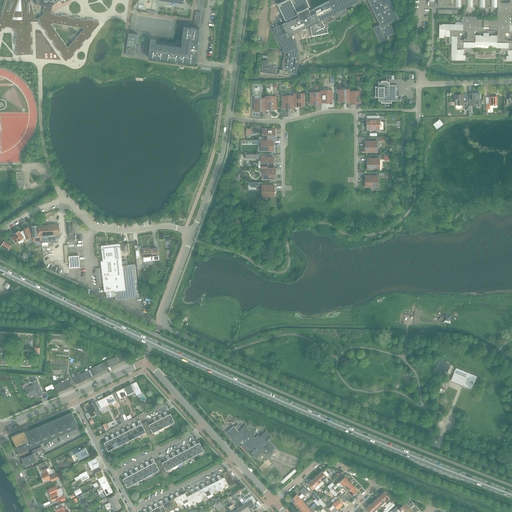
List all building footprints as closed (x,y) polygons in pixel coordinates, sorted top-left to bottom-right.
[(0,0),(0,31),(1,31),(1,28),(5,28),(5,27),(10,27),(10,29),(14,29),(14,32),(15,32),(16,38),(14,38),(15,45),(16,45),(17,51),(15,51),(15,55),(23,55),(25,55),(32,54),(32,50),(31,50),(31,44),(32,44),(32,37),(30,37),(30,31),(32,31),(31,24),(30,24),(30,22),(38,21),(39,21),(40,23),(39,24),(43,29),(44,29),(48,33),(47,34),(51,40),(52,39),(55,44),(54,45),(58,51),(59,50),(63,55),(62,56),(65,60),(65,61),(66,61),(66,60),(67,60),(69,58),(70,59),(74,54),(73,53),(75,51),(77,48),(78,49),(83,44),(82,43),(86,39),(87,40),(92,35),(91,34),(99,25),(99,24),(99,23),(99,22),(98,22),(94,21),(94,20),(87,19),(87,20),(81,19),(81,18),(74,17),(74,18),(68,17),(68,16),(61,14),(61,16),(55,15),(55,14),(51,13),(52,5),(58,0),(0,0)] [(298,16),(286,22),(283,24),(283,23),(273,28),(284,52),(282,70),(279,69),(279,74),(283,74),(283,75),(289,76),(290,73),(297,74),(299,57),(297,57),(298,50),(291,34),(311,24),(313,35),(328,32),(327,27),(325,24),(348,12),(345,7),(358,0),(359,2),(362,0),(366,0),(379,25),(373,28),(380,42),(387,38),(387,37),(395,33),(391,25),(389,26),(389,24),(399,19),(389,0),(330,0),(309,11),(308,7),(309,7),(306,0),(288,0),(295,14),(297,13),(298,16)] [(284,0),(277,4),(286,22),(298,16),(297,13),(295,14),(288,0),(284,0)] [(511,0),(437,0),(437,4),(454,5),(454,6),(461,6),(461,5),(466,5),(466,6),(466,10),(473,10),(473,6),(474,6),(474,5),(478,5),(478,6),(486,6),(486,5),(490,5),(490,6),(497,7),(497,20),(488,19),(488,18),(483,18),(483,19),(477,19),(477,16),(462,16),(462,22),(455,22),(455,25),(452,25),(452,24),(442,24),(439,24),(439,37),(443,37),(443,35),(445,35),(445,36),(449,36),(449,44),(452,44),(452,46),(451,46),(451,57),(452,57),(452,59),(465,59),(465,55),(463,55),(463,53),(464,49),(471,49),(471,47),(475,47),(475,46),(482,47),(489,47),(496,47),(500,47),(500,50),(507,50),(507,54),(508,54),(508,56),(506,56),(506,60),(511,60),(511,22),(510,23),(510,13),(511,12),(511,0)] [(148,57),(195,64),(196,54),(196,52),(197,49),(199,50),(199,46),(197,45),(200,29),(195,28),(184,26),(182,40),(181,46),(156,43),(156,40),(150,39),(148,57)] [(126,51),(125,54),(135,56),(135,53),(137,34),(128,33),(127,39),(126,51)] [(261,72),(275,74),(276,62),(262,60),(261,72)] [(396,85),(389,85),(389,82),(387,82),(387,81),(381,81),(381,83),(379,83),(379,87),(375,87),(376,87),(376,91),(376,93),(376,97),(375,97),(379,97),(379,101),(381,101),(381,103),(391,103),(391,101),(396,101),(396,96),(397,96),(396,96),(396,89),(397,89),(396,89),(396,85)] [(349,91),(349,89),(341,89),(341,91),(338,91),(338,102),(349,102),(349,91)] [(321,102),(332,102),(332,91),(329,91),(329,90),(321,90),(321,92),(321,102)] [(349,102),(349,104),(361,103),(360,92),(357,92),(357,91),(349,91),(349,102)] [(322,104),(321,102),(321,92),(313,92),(313,93),(310,93),(310,105),(322,104)] [(293,106),(304,106),(304,94),(301,95),(301,93),(293,94),(293,96),(293,106)] [(469,98),(469,105),(480,104),(480,93),(472,93),(472,98),(469,98)] [(467,100),(463,100),(463,94),(455,94),(455,105),(456,105),(456,107),(457,108),(461,108),(461,107),(461,104),(464,104),(464,106),(467,106),(467,100)] [(265,109),(276,109),(276,97),(273,97),(273,96),(265,96),(265,98),(265,109)] [(294,108),(293,106),(293,96),(285,96),(285,97),(282,97),(282,108),(294,108)] [(486,104),(486,109),(489,109),(489,105),(492,105),(492,104),(496,104),(496,96),(489,96),(489,104),(486,104)] [(266,111),(265,109),(265,98),(257,99),(257,100),(254,100),(254,111),(266,111)] [(367,119),(367,130),(378,129),(378,126),(379,126),(379,119),(367,119)] [(433,124),(437,129),(443,124),(439,119),(433,124)] [(273,140),(275,140),(275,129),(264,129),(264,132),(263,132),(263,140),(273,140)] [(273,151),(273,140),(263,140),(261,140),(261,148),(262,148),(262,151),(273,151)] [(365,141),(365,152),(376,152),(376,149),(377,149),(377,141),(365,141)] [(273,168),(273,157),(262,157),(262,160),(261,160),(261,168),(263,168),(273,168)] [(367,158),(367,169),(378,169),(378,166),(379,166),(379,158),(367,158)] [(263,168),(263,176),(264,176),(264,179),(275,179),(275,168),(273,168),(263,168)] [(365,176),(365,187),(376,187),(376,184),(377,184),(377,176),(365,176)] [(263,196),(274,196),(274,185),(262,185),(262,193),(263,193),(263,196)] [(32,226),(33,241),(41,240),(41,235),(60,234),(59,224),(32,226)] [(24,231),(26,237),(26,239),(31,237),(30,234),(31,234),(29,227),(23,229),(24,231)] [(26,237),(24,231),(20,232),(20,231),(13,234),(15,236),(12,237),(16,242),(22,238),(23,239),(26,237)] [(1,246),(8,250),(11,246),(4,241),(1,246)] [(123,252),(128,252),(127,243),(122,244),(120,245),(120,243),(101,246),(103,261),(101,261),(102,268),(96,269),(96,272),(95,272),(95,273),(95,275),(96,275),(97,284),(103,283),(104,291),(106,291),(106,298),(115,297),(115,300),(140,298),(135,264),(122,266),(120,250),(123,250),(123,252)] [(157,248),(148,249),(147,248),(142,249),(144,257),(158,255),(157,248)] [(75,258),(69,258),(70,270),(76,270),(76,269),(79,269),(79,270),(80,270),(79,257),(78,258),(75,258)] [(447,372),(450,366),(441,362),(438,369),(447,372)] [(472,389),(477,376),(464,371),(456,368),(454,371),(451,379),(451,380),(459,384),(472,389)] [(39,396),(43,394),(37,380),(33,382),(34,385),(25,388),(29,397),(37,393),(39,396)] [(124,388),(127,395),(135,391),(137,395),(138,394),(139,396),(143,394),(136,381),(124,388)] [(441,404),(451,407),(458,391),(448,387),(441,404)] [(124,396),(127,395),(124,388),(114,392),(118,399),(120,398),(121,400),(125,398),(124,396)] [(118,399),(114,392),(105,397),(109,404),(112,402),(113,404),(117,403),(116,400),(118,399)] [(105,405),(109,404),(105,397),(96,401),(100,410),(100,411),(106,408),(105,405)] [(96,411),(100,410),(96,401),(86,406),(89,413),(96,410),(96,411)] [(132,411),(127,413),(124,405),(120,406),(123,413),(121,414),(123,420),(133,415),(132,411)] [(30,449),(30,447),(79,426),(72,411),(23,431),(23,430),(13,434),(20,453),(30,449)] [(165,416),(169,424),(175,422),(171,414),(168,415),(166,411),(163,412),(165,416)] [(169,424),(165,416),(163,418),(160,414),(158,415),(160,419),(164,427),(169,424)] [(164,427),(160,419),(157,420),(155,416),(152,418),(154,422),(158,430),(164,427)] [(102,422),(105,429),(111,427),(108,420),(102,422)] [(142,424),(140,420),(137,421),(139,425),(136,426),(140,434),(146,432),(142,424)] [(158,430),(154,422),(152,423),(150,420),(147,421),(149,424),(153,433),(158,430)] [(147,435),(153,433),(149,424),(147,421),(142,424),(146,432),(147,435)] [(140,434),(136,426),(134,422),(132,423),(133,428),(131,429),(135,437),(140,434)] [(255,438),(253,437),(257,428),(246,424),(238,431),(233,426),(226,433),(237,445),(243,440),(244,442),(241,445),(246,452),(248,450),(256,458),(264,450),(267,454),(275,448),(269,441),(272,438),(266,431),(259,437),(258,435),(255,438)] [(135,437),(131,429),(129,425),(127,426),(128,431),(126,432),(130,440),(135,437)] [(130,440),(126,432),(124,428),(121,429),(123,433),(120,434),(124,442),(130,440)] [(124,442),(120,434),(118,430),(116,432),(117,436),(115,437),(119,445),(124,442)] [(119,445),(115,437),(113,433),(111,434),(112,439),(110,440),(114,448),(119,445)] [(114,448),(110,440),(108,436),(105,437),(107,441),(104,443),(108,451),(114,448)] [(194,446),(198,453),(204,451),(199,443),(197,444),(194,440),(192,442),(194,445),(194,446)] [(198,453),(194,446),(192,447),(189,443),(187,444),(189,448),(193,456),(198,453)] [(193,456),(189,448),(186,450),(184,446),(181,447),(184,451),(183,451),(188,459),(193,456)] [(86,456),(89,454),(87,451),(85,447),(82,449),(82,450),(78,452),(76,449),(70,452),(72,455),(75,453),(77,456),(76,456),(79,460),(86,456)] [(188,459),(183,451),(181,452),(179,449),(176,450),(178,454),(182,462),(188,459)] [(182,462),(178,454),(176,455),(173,452),(171,453),(173,457),(177,465),(182,462)] [(23,458),(26,465),(37,460),(34,453),(23,458)] [(177,465),(173,457),(170,458),(168,454),(166,456),(168,459),(168,460),(172,468),(177,465)] [(172,468),(168,460),(165,461),(163,457),(160,459),(162,462),(166,470),(172,468)] [(100,464),(100,465),(96,458),(87,462),(91,470),(100,465),(100,464)] [(155,462),(153,458),(151,459),(152,463),(150,464),(149,465),(154,473),(159,470),(155,462)] [(161,473),(166,470),(162,462),(160,459),(155,462),(159,470),(161,473)] [(149,465),(150,464),(148,461),(145,462),(147,466),(144,467),(148,475),(154,473),(149,465)] [(148,475),(144,467),(142,463),(140,465),(141,469),(139,470),(143,478),(148,475)] [(294,465),(281,477),(283,480),(296,468),(294,465)] [(143,478),(139,470),(137,466),(135,468),(136,472),(134,473),(138,481),(143,478)] [(57,473),(49,476),(47,472),(50,470),(49,467),(42,470),(43,473),(41,474),(44,480),(47,479),(47,480),(50,479),(52,481),(59,478),(57,473)] [(138,481),(134,473),(132,469),(129,470),(131,474),(128,476),(133,484),(138,481)] [(98,478),(104,475),(101,470),(95,473),(97,476),(92,478),(93,481),(96,479),(98,478)] [(317,475),(322,480),(326,476),(322,471),(317,475)] [(133,484),(128,476),(127,472),(124,473),(126,477),(123,479),(127,487),(133,484)] [(101,484),(107,480),(104,475),(98,478),(101,484)] [(224,477),(221,478),(219,475),(217,476),(219,480),(223,488),(228,485),(229,487),(235,484),(233,481),(228,484),(227,481),(225,479),(224,477)] [(317,484),(322,480),(317,475),(312,479),(317,484)] [(343,486),(349,481),(344,476),(339,481),(343,486)] [(223,488),(219,480),(216,481),(214,478),(211,479),(213,483),(217,491),(223,488)] [(319,486),(317,484),(312,479),(308,483),(312,489),(314,487),(316,489),(317,489),(319,486)] [(103,489),(110,486),(107,480),(101,484),(103,489)] [(217,491),(213,483),(211,484),(209,480),(206,482),(208,485),(212,493),(217,491)] [(346,492),(348,491),(353,486),(349,481),(343,486),(342,487),(346,492)] [(212,493),(208,485),(206,487),(203,483),(201,484),(203,488),(207,496),(212,493)] [(61,487),(57,489),(56,486),(48,489),(50,493),(53,501),(57,499),(59,502),(65,499),(63,494),(63,495),(63,494),(61,487)] [(110,486),(103,489),(106,495),(113,491),(110,486)] [(207,496),(203,488),(200,489),(198,486),(195,487),(197,491),(201,499),(207,496)] [(353,486),(348,491),(352,495),(357,490),(353,486)] [(304,495),(305,493),(307,492),(303,487),(300,491),(302,493),(299,496),(296,494),(291,499),(295,503),(304,495)] [(189,501),(185,493),(183,489),(181,490),(182,494),(179,495),(183,503),(189,501)] [(201,499),(197,491),(195,492),(192,489),(190,490),(192,494),(196,502),(201,499)] [(379,495),(385,501),(389,497),(384,491),(379,495)] [(183,503),(179,495),(177,492),(175,493),(177,497),(174,498),(178,506),(183,503)] [(196,502),(192,494),(189,495),(187,492),(185,493),(189,501),(191,504),(196,502)] [(111,504),(118,501),(115,495),(108,498),(111,504)] [(178,506),(174,498),(172,495),(170,496),(171,500),(169,501),(173,509),(178,506)] [(242,498),(249,509),(255,505),(253,503),(256,501),(252,495),(246,499),(244,496),(242,498)] [(299,508),(305,503),(301,499),(304,495),(295,503),(299,508)] [(380,505),(385,501),(379,495),(375,499),(380,505)] [(331,501),(338,508),(342,504),(336,496),(331,501)] [(169,501),(167,497),(165,499),(166,502),(163,504),(167,511),(173,509),(169,501)] [(243,511),(244,511),(249,509),(242,498),(239,499),(243,504),(240,507),(243,511)] [(376,509),(380,505),(375,499),(370,503),(376,509)] [(166,511),(167,511),(163,504),(162,500),(159,501),(161,505),(158,506),(160,511),(166,511)] [(118,501),(111,504),(115,511),(121,507),(118,501)] [(218,510),(222,508),(217,501),(215,503),(212,505),(214,507),(215,506),(218,510)] [(332,511),(333,511),(338,508),(331,501),(326,505),(332,511)] [(302,511),(304,511),(309,508),(305,503),(299,508),(302,511)] [(370,511),(372,511),(376,509),(370,503),(366,507),(370,511)] [(401,511),(404,511),(409,508),(405,503),(399,508),(401,511)]
